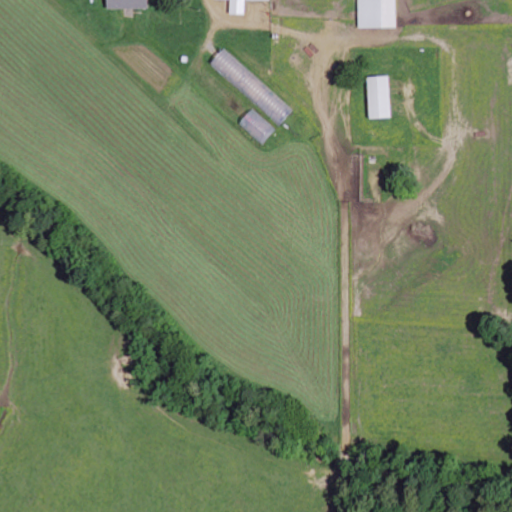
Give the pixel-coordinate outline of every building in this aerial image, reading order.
[(110,0),(110,11),(151,10),(150,0),(110,0)] [(232,16),(247,16),(247,1),(272,2),(271,0),(216,0),(216,1),(232,1),(232,16)] [(398,0),(360,0),(361,30),(399,30),(398,0)] [(392,78),(370,79),(371,121),(393,120),(392,78)] [(240,128),(265,147),(277,130),(252,112),(240,128)]
